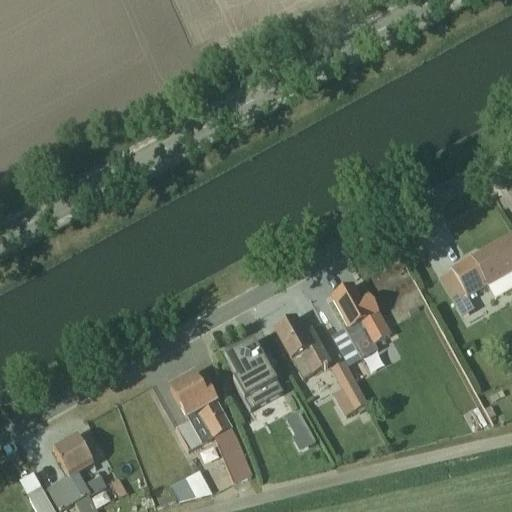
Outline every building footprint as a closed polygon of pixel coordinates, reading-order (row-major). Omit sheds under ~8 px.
[(511,240),(439,281),(460,318),(471,312),(467,304),(487,292),(494,304),(511,293),(511,240)] [(342,358),(372,341),(375,346),(391,336),(372,303),(366,307),(354,287),(330,301),(348,332),(333,340),(342,358)] [(331,365),(312,330),(304,334),(295,319),(273,332),(290,364),(293,362),(303,381),(331,365)] [(283,398),(253,347),(226,363),(233,375),(224,380),(246,419),(283,398)] [(399,359),(406,374),(432,363),(425,347),(399,359)] [(349,365),(334,373),(345,394),(336,398),(348,421),(372,409),(349,365)] [(251,480),(231,430),(210,393),(204,396),(192,375),(166,390),(185,424),(175,430),(188,454),(213,440),(232,487),(251,480)] [(51,453),(67,481),(47,492),(58,511),(72,511),(74,511),(93,511),(88,503),(92,501),(94,503),(108,496),(98,479),(83,488),(77,478),(92,470),(75,440),(51,453)] [(199,474),(169,489),(177,506),(210,497),(199,474)] [(52,511),(42,494),(27,502),(32,511),(52,511)]
